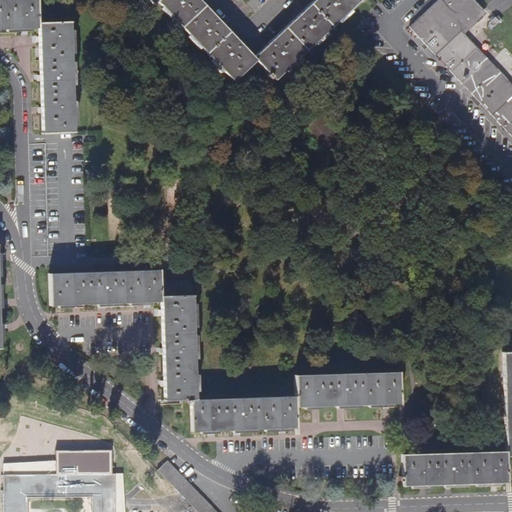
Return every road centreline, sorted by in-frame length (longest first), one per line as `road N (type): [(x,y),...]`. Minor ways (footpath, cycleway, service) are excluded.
road 1 (residential): [(511,505),(290,504),(209,472),(48,344),(29,306),(22,242)]
road 2 (residential): [(22,242),(14,78),(0,65)]
